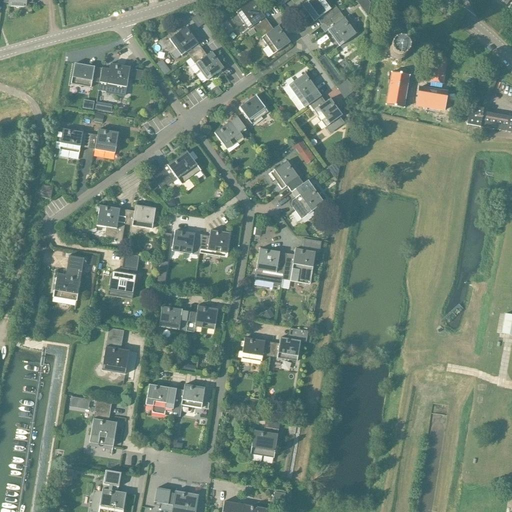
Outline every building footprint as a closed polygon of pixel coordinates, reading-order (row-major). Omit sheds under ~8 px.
[(3,0),(3,4),(9,5),(8,7),(25,8),(25,3),(30,3),(32,3),(32,0),(3,0)] [(322,0),(309,0),(302,6),(314,22),(318,19),(322,25),(335,16),(339,13),(335,6),(330,10),(322,0)] [(253,26),(257,32),(269,23),(253,1),(236,13),(248,29),(253,26)] [(335,16),(322,25),(327,31),(339,47),(356,34),(344,19),(340,13),(339,13),(335,16)] [(273,54),(289,42),(278,26),(273,29),(269,23),(257,32),(273,54)] [(182,53),(186,59),(198,50),(182,27),(165,40),(177,56),(182,53)] [(388,52),(388,53),(386,54),(387,56),(388,55),(389,56),(389,57),(390,58),(391,59),(391,61),(392,62),(393,61),(394,61),(395,61),(397,61),(398,61),(399,63),(401,62),(400,61),(402,60),(403,60),(404,59),(404,58),(406,59),(407,57),(406,56),(406,55),(406,54),(406,53),(406,52),(406,51),(408,51),(407,49),(406,49),(405,48),(405,47),(404,46),(403,45),(404,43),(402,42),(401,44),(400,43),(398,43),(397,43),(396,43),(395,41),(393,42),(394,43),(392,44),(391,45),(390,46),(388,46),(387,47),(389,48),(388,49),(388,50),(388,51),(388,52)] [(203,81),(219,69),(207,52),(203,56),(198,50),(186,59),(203,81)] [(440,80),(443,61),(441,61),(441,57),(432,55),(429,79),(428,83),(439,85),(440,80)] [(74,64),(70,84),(90,88),(91,82),(99,83),(101,69),(74,64)] [(100,83),(98,91),(106,93),(106,94),(124,97),(126,88),(129,68),(109,64),(108,70),(101,69),(99,83),(100,83)] [(135,79),(142,80),(143,71),(136,70),(135,79)] [(397,110),(402,77),(384,73),(378,107),(397,110)] [(288,86),(300,103),(303,109),(308,105),(321,96),(305,74),(288,86)] [(175,91),(179,97),(184,94),(179,88),(175,91)] [(437,111),(440,92),(413,88),(410,107),(437,111)] [(242,113),(236,118),(245,130),(245,129),(268,113),(256,96),(239,108),(242,113)] [(321,96),(308,105),(325,128),(342,116),(330,99),(326,103),(321,96)] [(511,133),(511,116),(508,116),(508,117),(508,116),(502,115),(501,115),(495,114),(482,112),(483,109),(482,109),(470,107),(469,107),(466,125),(467,125),(479,127),(480,127),(486,128),(486,129),(486,128),(492,129),(492,130),(493,130),(493,129),(499,130),(499,131),(499,130),(505,131),(505,132),(506,132),(511,133)] [(102,124),(103,115),(95,113),(93,122),(102,124)] [(242,131),(245,130),(236,118),(214,134),(226,151),(243,139),(239,134),(242,131)] [(250,137),(245,129),(245,130),(242,131),(248,139),(250,137)] [(80,148),(87,149),(90,135),(62,130),(58,150),(79,154),(80,148)] [(90,135),(87,149),(114,154),(118,133),(98,130),(97,136),(90,135)] [(295,147),(298,152),(303,149),(299,144),(295,147)] [(181,186),(201,172),(186,152),(167,166),(181,186)] [(329,166),(332,170),(339,166),(336,161),(329,166)] [(287,187),(291,193),(303,184),(287,162),(270,174),(282,191),(287,187)] [(161,189),(172,181),(164,169),(152,177),(161,189)] [(301,220),(307,215),(324,203),(312,187),(308,181),(303,185),(303,184),(291,193),(295,199),(292,202),(291,206),(301,220)] [(50,200),(52,188),(42,186),(40,198),(50,200)] [(127,211),(124,226),(152,230),(155,209),(135,206),(134,212),(127,211)] [(124,225),(124,226),(127,211),(99,207),(96,227),(105,229),(104,235),(106,237),(113,238),(112,243),(121,244),(124,225)] [(175,231),(172,252),(192,255),(199,256),(199,254),(199,251),(202,235),(175,231)] [(199,251),(199,254),(227,258),(227,255),(231,234),(210,231),(209,237),(202,235),(199,251)] [(287,254),(281,288),(282,280),(310,285),(311,276),(314,276),(315,276),(315,275),(315,274),(315,273),(314,273),(312,272),(315,253),(319,254),(321,242),(304,239),(302,251),(295,249),(294,255),(287,254)] [(280,288),(281,288),(287,254),(259,250),(256,270),(275,273),(273,285),(280,286),(280,288)] [(136,272),(139,258),(124,255),(121,274),(112,272),(107,296),(131,300),(135,276),(134,276),(135,272),(136,272)] [(88,256),(87,265),(95,266),(97,257),(88,256)] [(75,302),(83,259),(68,257),(65,275),(56,274),(52,298),(75,302)] [(189,312),(187,327),(214,331),(217,310),(197,307),(196,313),(189,312)] [(179,325),(187,327),(189,312),(162,308),(159,328),(179,331),(179,325)] [(511,335),(511,316),(499,314),(497,333),(511,335)] [(279,325),(284,329),(288,324),(282,320),(279,325)] [(124,375),(128,352),(120,350),(123,332),(108,329),(101,371),(124,375)] [(293,330),(292,337),(307,339),(308,332),(293,330)] [(262,357),(270,358),(272,343),(244,339),(241,359),(261,362),(262,357)] [(272,343),(270,358),(297,362),(300,342),(280,339),(279,344),(272,343)] [(183,357),(180,371),(194,373),(195,366),(189,365),(190,359),(183,357)] [(176,390),(172,417),(180,418),(182,407),(201,410),(204,388),(184,385),(183,391),(176,390)] [(171,417),(172,417),(176,390),(148,386),(144,406),(153,408),(152,414),(165,416),(165,413),(172,414),(171,417)] [(258,400),(250,399),(249,408),(257,409),(258,400)] [(112,447),(116,423),(108,422),(111,404),(96,401),(89,443),(112,447)] [(273,459),(280,417),(266,414),(263,433),(254,431),(250,455),(273,459)] [(122,511),(125,494),(117,492),(120,474),(105,471),(98,511),(122,511)] [(195,511),(198,496),(176,492),(176,489),(169,488),(169,491),(156,489),(154,504),(161,505),(160,511),(164,511),(195,511)] [(221,511),(266,511),(267,509),(243,505),(243,506),(223,503),(221,511)]
